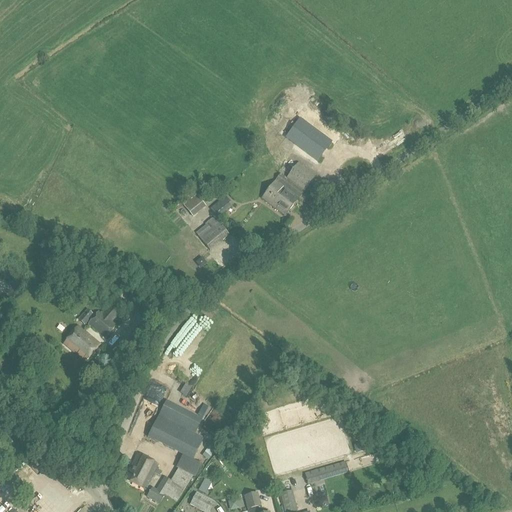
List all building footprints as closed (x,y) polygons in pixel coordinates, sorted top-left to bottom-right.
[(300,119),(286,139),(317,162),(332,143),(300,119)] [(285,216),(296,203),(316,176),(298,163),(296,166),(286,179),(280,174),(262,199),(285,216)] [(226,197),(210,210),(216,217),(232,205),(226,197)] [(215,218),(200,230),(196,233),(210,251),(229,236),(215,218)] [(195,263),(200,269),(207,264),(202,258),(195,263)] [(88,324),(91,327),(105,339),(116,327),(111,322),(119,313),(111,306),(102,316),(98,312),(88,324)] [(93,315),(88,311),(79,320),(84,325),(93,315)] [(78,327),(63,344),(85,363),(100,345),(78,327)] [(0,386),(14,389),(16,380),(0,376),(0,386)] [(158,416),(148,437),(192,460),(203,439),(158,416)] [(158,465),(137,455),(125,480),(146,491),(158,465)] [(307,483),(347,471),(344,460),(304,472),(307,483)] [(176,502),(184,490),(164,478),(157,492),(152,489),(147,497),(159,504),(164,496),(176,502)] [(204,480),(201,486),(208,490),(211,484),(204,480)] [(282,502),(294,500),(292,491),(280,494),(282,502)] [(197,493),(190,505),(204,511),(209,511),(215,503),(197,493)] [(249,511),(261,511),(260,506),(256,493),(245,496),(248,509),(249,511)] [(295,499),(294,500),(282,502),(284,511),(288,511),(297,510),(295,499)]
